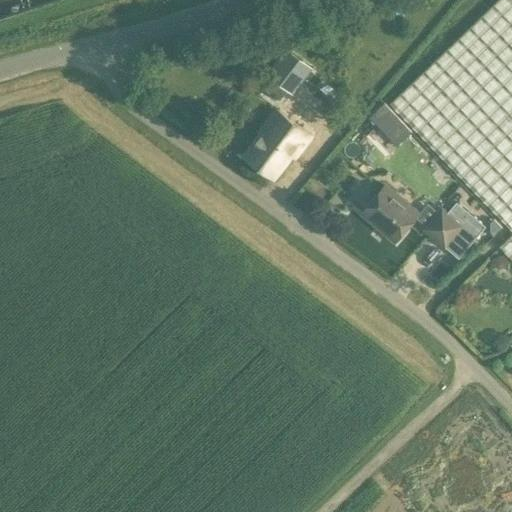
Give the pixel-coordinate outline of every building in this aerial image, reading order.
[(511,0),(498,0),(388,106),(503,226),(502,227),(493,235),(491,237),(511,259),(511,0)] [(312,66),(287,46),(266,73),(291,93),(312,66)] [(373,112),(369,116),(383,130),(397,117),(387,107),(383,103),(373,112)] [(294,158),(311,136),(276,110),(259,133),(260,134),(244,157),(273,179),(290,156),(294,158)] [(395,240),(419,213),(386,184),(365,208),(384,225),(381,228),(395,240)] [(466,226),(443,206),(422,230),(446,250),(466,226)] [(494,219),(490,223),(490,232),(493,235),(502,227),(494,219)]
